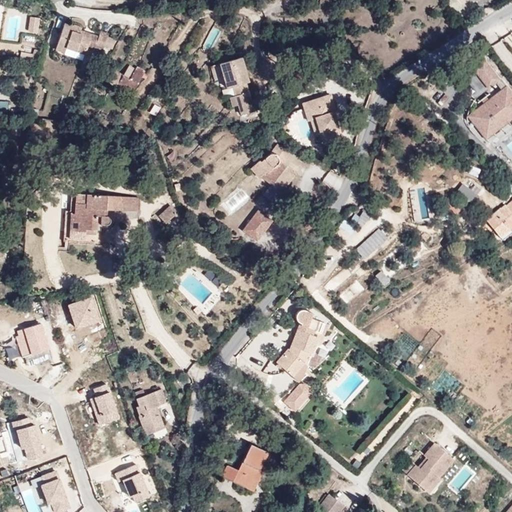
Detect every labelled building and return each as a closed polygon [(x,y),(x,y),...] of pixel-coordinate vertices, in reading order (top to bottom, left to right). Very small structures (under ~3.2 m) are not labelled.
[(332,16),(330,0),(319,0),(321,16),(332,16)] [(28,31),(37,32),(39,16),(30,15),(28,31)] [(58,22),(49,51),(80,61),(84,48),(97,52),(103,34),(95,32),(93,36),(75,30),(76,28),(58,22)] [(210,50),(220,30),(212,26),(202,47),(210,50)] [(242,57),(219,64),(226,89),(233,87),(235,94),(228,96),(231,106),(238,104),(241,114),(260,109),(257,98),(251,99),(246,82),(249,81),(242,57)] [(485,57),(474,65),(491,86),(497,80),(502,87),(507,84),(485,57)] [(125,89),(138,71),(125,63),(118,73),(104,63),(97,74),(113,85),(114,82),(125,89)] [(511,116),(511,90),(507,84),(502,87),(469,113),(487,136),(495,129),(511,116)] [(338,138),(330,112),(333,111),(326,91),(296,100),(298,111),(306,108),(314,135),(319,134),(321,143),(338,138)] [(314,135),(306,108),(298,111),(301,120),(304,119),(309,136),(314,135)] [(511,116),(495,129),(498,134),(507,128),(511,134),(511,116)] [(278,199),(298,169),(287,162),(283,167),(280,164),(288,152),(275,143),(270,152),(260,161),(258,160),(246,169),(256,179),(262,174),(273,180),(265,192),(278,199)] [(328,170),(321,181),(336,191),(343,180),(328,170)] [(107,214),(103,207),(104,204),(123,204),(124,190),(65,190),(66,207),(62,208),(62,240),(95,240),(96,222),(106,221),(107,218),(107,214)] [(135,204),(136,190),(124,190),(123,204),(135,204)] [(458,212),(470,202),(461,191),(450,201),(458,212)] [(499,235),(511,226),(511,201),(487,219),(499,235)] [(172,214),(164,203),(149,212),(157,224),(172,214)] [(261,218),(266,211),(261,208),(256,214),(261,218)] [(363,225),(370,213),(363,209),(356,221),(363,225)] [(264,233),(275,218),(266,211),(261,218),(256,214),(246,228),(251,232),(255,226),(264,233)] [(259,238),(264,233),(255,226),(251,232),(259,238)] [(504,242),(511,235),(511,226),(499,235),(504,242)] [(354,249),(364,258),(386,237),(377,227),(354,249)] [(373,276),(383,284),(389,277),(378,269),(373,276)] [(307,367),(318,350),(311,344),(313,341),(320,346),(327,336),(325,337),(315,330),(316,326),(297,318),(295,318),(291,321),(294,329),(299,334),(284,355),(270,366),(284,384),(297,372),(293,369),(300,361),(307,367)] [(48,354),(38,326),(11,335),(11,337),(14,341),(21,362),(48,354)] [(50,361),(48,354),(21,362),(24,369),(50,361)] [(300,376),(307,367),(300,361),(293,369),(297,372),(300,376)] [(287,388),(300,376),(297,372),(284,384),(287,388)] [(300,393),(295,389),(290,389),(275,407),(285,415),(300,399),(300,393)] [(158,431),(150,410),(161,405),(154,390),(128,400),(131,407),(127,409),(136,430),(144,427),(147,436),(158,431)] [(147,436),(144,427),(136,430),(140,439),(147,436)] [(399,474),(422,493),(451,459),(429,439),(416,454),(418,456),(420,458),(413,466),(411,465),(409,463),(399,474)] [(214,474),(238,486),(247,467),(251,469),(259,452),(243,444),(231,469),(220,463),(214,474)] [(411,465),(413,466),(420,458),(418,456),(411,465)] [(246,490),(255,471),(251,469),(247,467),(238,486),(246,490)] [(333,511),(339,505),(322,492),(306,511),(333,511)] [(511,511),(511,499),(511,500),(501,511),(511,511)]
